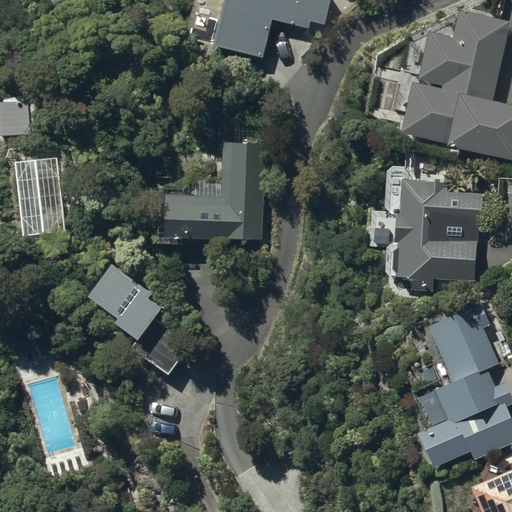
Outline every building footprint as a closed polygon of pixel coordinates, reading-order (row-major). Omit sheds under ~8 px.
[(329,0),(223,0),(213,41),(265,55),(275,18),(310,27),(312,21),(323,24),(329,0)] [(511,101),(490,97),(509,18),(458,6),(452,28),(423,21),(397,129),(511,155),(511,101)] [(31,93),(0,94),(1,130),(31,130),(31,93)] [(266,138),(224,137),(223,192),(170,191),(169,234),(264,236),(266,138)] [(66,226),(59,154),(17,155),(24,230),(66,226)] [(399,264),(399,269),(416,271),(414,284),(435,286),(436,273),(476,277),(486,190),(448,186),(448,184),(449,175),(406,171),(403,206),(401,206),(398,233),(401,234),(400,244),(397,244),(395,263),(399,264)] [(156,287),(116,256),(93,286),(120,307),(117,311),(141,329),(133,339),(171,367),(192,340),(156,313),(166,300),(153,291),(156,287)] [(481,298),(429,321),(454,377),(437,385),(449,414),(421,426),(438,465),(474,449),(477,456),(511,440),(511,415),(506,402),(511,399),(511,392),(505,377),(496,382),(489,367),(500,363),(483,325),(491,321),(481,298)] [(511,511),(511,463),(477,477),(490,511),(511,511)]
